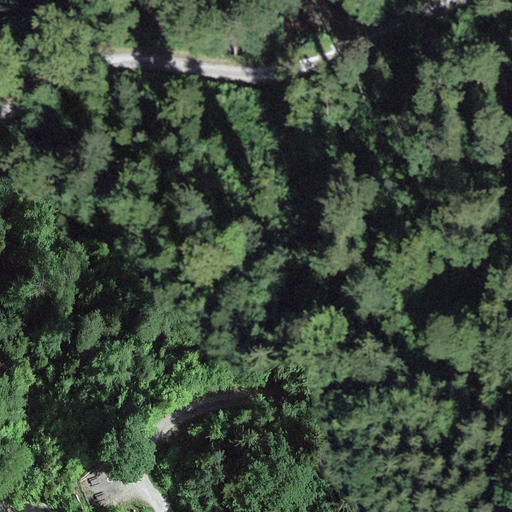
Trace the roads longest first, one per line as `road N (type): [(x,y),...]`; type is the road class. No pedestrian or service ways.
road 1 (track): [(449,0),(252,81),(148,58),(77,68),(0,116)]
road 2 (track): [(143,511),(128,491),(132,451),(170,418),(214,400),(436,374),(511,390)]
